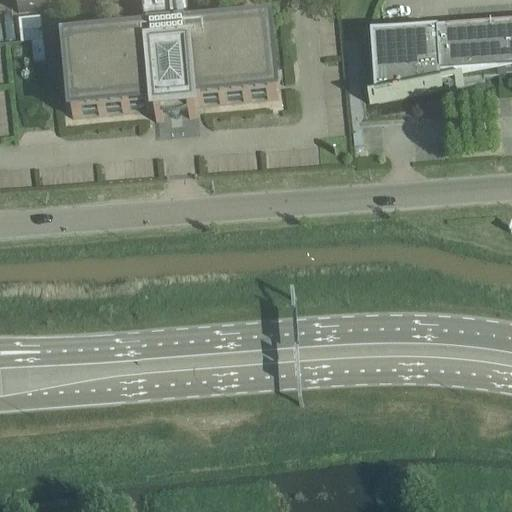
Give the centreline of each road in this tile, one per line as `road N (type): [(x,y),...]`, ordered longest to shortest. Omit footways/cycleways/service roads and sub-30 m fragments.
road 1 (secondary): [(0,403),(373,370),(511,380)]
road 2 (unclassified): [(0,227),(511,189)]
road 3 (secondary): [(511,339),(369,330),(36,350)]
road 4 (unknown): [(0,150),(306,137),(302,21)]
